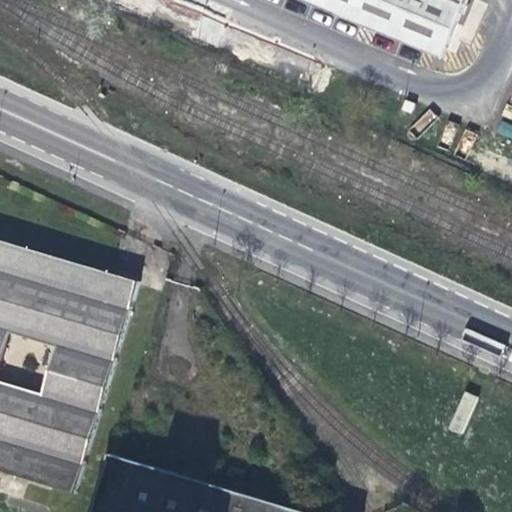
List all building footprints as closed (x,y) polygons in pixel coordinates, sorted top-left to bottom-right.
[(475,0),(300,0),(451,60),(475,0)] [(441,128),(427,123),(420,138),(435,144),(441,128)] [(0,470),(78,492),(139,281),(128,278),(3,242),(0,241),(0,470)] [(224,376),(193,397),(228,445),(259,425),(224,376)] [(480,402),(468,397),(451,433),(463,438),(480,402)] [(291,511),(115,459),(98,511),(291,511)]
